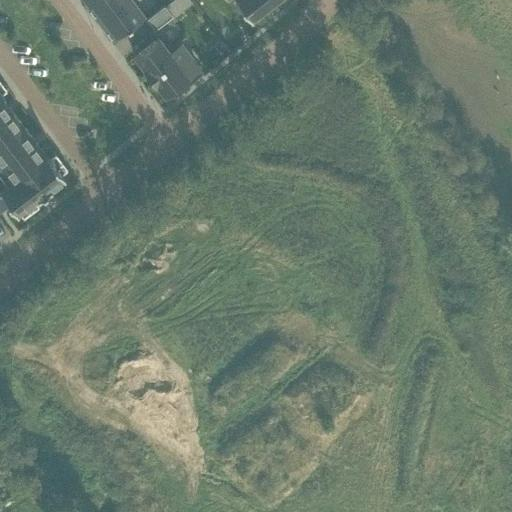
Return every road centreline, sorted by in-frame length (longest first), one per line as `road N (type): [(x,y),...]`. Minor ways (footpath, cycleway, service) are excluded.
road 1 (residential): [(235,82),(281,130),(389,177),(464,253)]
road 2 (residential): [(464,253),(429,294),(391,375),(359,511)]
road 3 (residential): [(168,141),(58,0)]
road 4 (residential): [(0,58),(106,192)]
road 5 (residential): [(0,281),(106,192)]
road 6 (residential): [(235,82),(330,0)]
